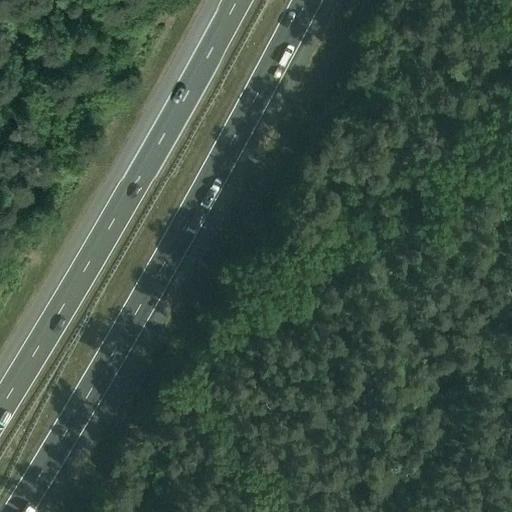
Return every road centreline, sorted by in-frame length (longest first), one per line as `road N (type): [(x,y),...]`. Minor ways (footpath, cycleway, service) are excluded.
road 1 (motorway): [(20,511),(242,127),(305,0)]
road 2 (motorway): [(236,0),(0,409)]
